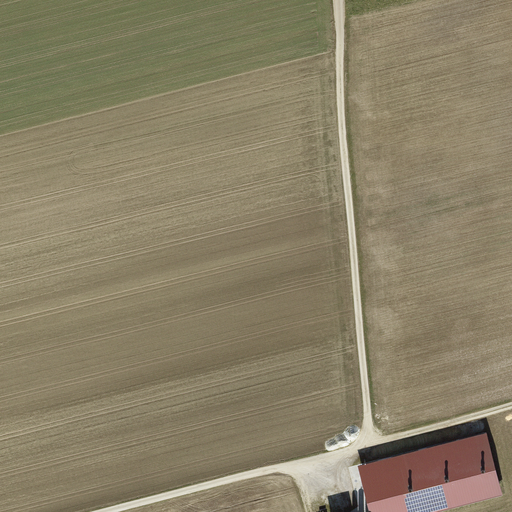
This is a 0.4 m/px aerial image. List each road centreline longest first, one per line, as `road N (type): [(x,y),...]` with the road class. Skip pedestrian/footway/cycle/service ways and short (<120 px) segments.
road 1 (track): [(339,0),(371,442),(103,511)]
road 2 (track): [(371,442),(511,404)]
